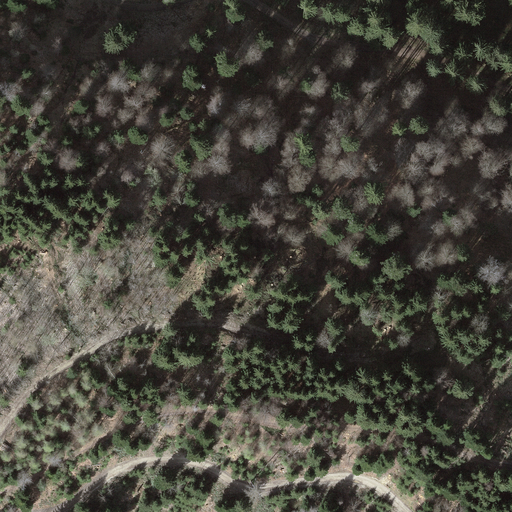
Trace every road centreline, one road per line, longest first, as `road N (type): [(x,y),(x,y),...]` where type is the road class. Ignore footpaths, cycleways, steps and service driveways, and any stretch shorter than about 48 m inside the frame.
road 1 (track): [(0,425),(38,380),(144,326),(226,323),(313,353),(421,361)]
road 2 (track): [(406,511),(356,478),(257,488),(175,458),(120,468),(52,511)]
road 3 (track): [(249,0),(314,39),(431,58),(511,90)]
